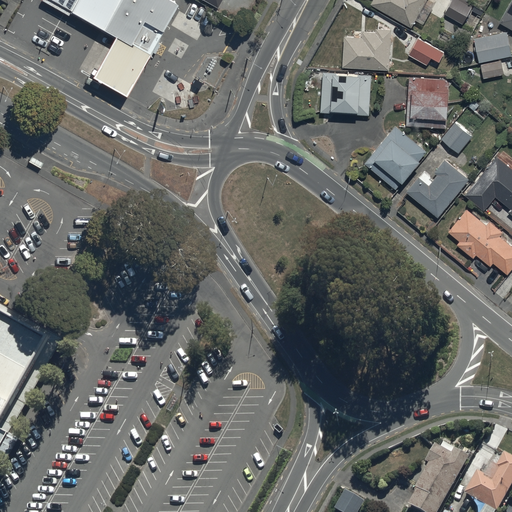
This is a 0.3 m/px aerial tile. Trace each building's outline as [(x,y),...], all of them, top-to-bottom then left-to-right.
[(115,0),(72,0),(69,6),(102,24),(115,0)] [(175,0),(115,0),(102,24),(113,30),(147,48),(149,49),(175,0)] [(372,0),(370,4),(397,20),(395,22),(402,25),(403,23),(411,27),(426,0),(372,0)] [(459,0),(452,0),(444,14),(462,24),(472,7),(459,0)] [(511,0),(510,0),(498,22),(511,29),(511,0)] [(344,37),(342,68),(389,70),(391,29),(376,28),(376,33),(362,32),(362,38),(344,37)] [(147,48),(113,30),(89,73),(123,91),(147,48)] [(474,38),(479,62),(511,56),(507,32),(474,38)] [(444,53),(418,38),(409,54),(427,65),(431,58),(439,62),(444,53)] [(481,65),(484,78),(504,74),(501,61),(481,65)] [(323,72),(320,112),(369,115),(372,74),(323,72)] [(449,79),(409,77),(406,125),(447,128),(449,79)] [(472,137),(455,122),(441,138),(458,153),(472,137)] [(427,151),(395,125),(365,163),(396,188),(401,181),(403,182),(419,161),(427,151)] [(511,169),(496,156),(464,194),(483,210),(495,197),(510,210),(508,211),(511,214),(511,169)] [(422,171),(406,191),(438,217),(468,179),(444,160),(435,172),(437,174),(432,180),(429,178),(430,177),(422,171)] [(467,210),(448,232),(459,242),(457,245),(473,259),(476,255),(489,266),(492,263),(506,275),(511,268),(511,246),(499,236),(502,233),(489,221),(485,226),(467,210)] [(41,337),(0,313),(0,424),(43,349),(48,341),(41,337)] [(415,511),(439,511),(469,460),(455,452),(452,456),(436,447),(426,466),(428,467),(414,492),(417,494),(409,508),(415,511)] [(491,511),(498,511),(511,487),(511,461),(503,457),(496,470),(491,467),(484,478),(476,474),(464,497),(491,511)] [(360,511),(364,505),(347,495),(337,511),(360,511)]
